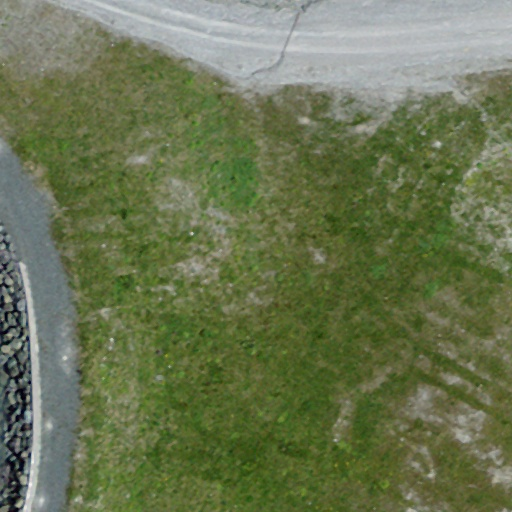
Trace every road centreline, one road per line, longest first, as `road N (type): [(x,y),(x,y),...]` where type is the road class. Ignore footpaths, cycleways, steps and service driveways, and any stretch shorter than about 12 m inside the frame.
road 1 (track): [(153,0),(279,31),(511,23)]
road 2 (track): [(41,511),(52,376),(47,288),(0,182)]
